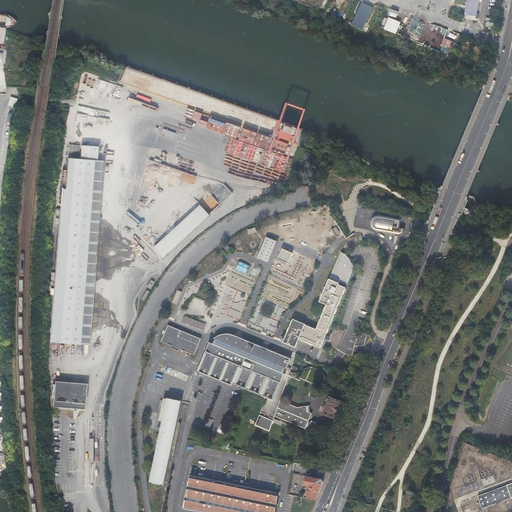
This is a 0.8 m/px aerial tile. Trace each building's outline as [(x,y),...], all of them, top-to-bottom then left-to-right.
[(465,0),(463,14),(476,16),(478,0),(465,0)] [(356,14),(351,24),(362,30),(373,7),(362,1),(356,14)] [(389,17),(384,29),(396,34),(401,22),(389,17)] [(433,46),(436,38),(428,35),(425,43),(433,46)] [(449,48),(451,40),(443,38),(441,46),(449,48)] [(220,111),(223,100),(176,88),(173,101),(212,111),(212,109),(220,111)] [(238,135),(239,129),(227,125),(225,132),(238,135)] [(257,147),(292,159),(302,129),(291,125),(290,130),(280,126),(275,139),(271,138),(268,146),(264,145),(267,137),(261,135),(257,147)] [(452,161),(443,184),(443,185),(442,185),(440,188),(442,188),(454,160),(452,160),(452,159),(452,158),(453,158),(454,159),(463,138),(462,137),(454,157),(453,157),(452,157),(451,158),(451,160),(452,160),(452,161)] [(68,155),(79,156),(80,145),(69,144),(68,155)] [(80,159),(97,160),(98,146),(81,145),(80,159)] [(479,168),(488,146),(487,146),(478,169),(479,169),(479,170),(479,171),(478,171),(477,170),(465,198),(467,199),(468,195),(467,195),(477,172),(478,172),(479,172),(480,171),(480,170),(480,169),(479,168)] [(50,342),(90,345),(104,160),(97,160),(80,159),(68,158),(65,190),(62,190),(50,342)] [(434,202),(433,205),(434,206),(428,219),(427,219),(426,223),(427,223),(436,203),(434,202)] [(154,247),(163,258),(211,215),(202,205),(154,247)] [(453,234),(454,230),(453,229),(459,216),(460,216),(461,213),(459,212),(454,225),(450,233),(453,234)] [(402,218),(391,217),(378,215),(376,215),(375,216),(373,218),(372,222),(372,225),(372,227),(373,229),(375,230),(389,233),(399,234),(402,233),(404,231),(405,227),(400,226),(402,218)] [(265,241),(258,256),(265,260),(264,260),(268,261),(275,245),(272,244),(271,244),(265,241)] [(289,263),(293,252),(283,248),(278,259),(289,263)] [(319,302),(327,305),(316,329),(305,325),(305,324),(293,319),(291,324),(286,337),(284,342),(296,347),(299,339),(321,348),(346,288),(339,285),(340,282),(347,284),(354,266),(353,266),(353,265),(346,254),(341,252),(329,279),(319,302)] [(248,273),(251,267),(239,262),(236,268),(248,273)] [(253,269),(251,275),(257,277),(260,270),(258,269),(257,271),(253,269)] [(230,273),(219,304),(229,308),(227,316),(240,320),(253,280),(230,273)] [(203,330),(206,325),(185,315),(182,321),(203,330)] [(161,342),(194,355),(201,339),(168,325),(161,342)] [(235,384),(245,389),(250,373),(259,346),(236,336),(229,334),(226,334),(222,334),(219,336),(216,337),(214,339),(215,339),(213,344),(210,343),(198,371),(232,386),(234,382),(235,383),(235,384)] [(250,373),(245,389),(247,389),(247,388),(249,389),(249,390),(260,395),(261,393),(262,394),(262,395),(274,400),(285,374),(284,373),(286,368),(287,369),(291,359),(259,346),(250,373)] [(87,384),(65,382),(55,381),(53,407),(85,410),(87,384)] [(342,402),(330,397),(323,413),(335,419),(342,402)] [(297,407),(281,400),(275,416),(306,429),(306,428),(309,429),(310,428),(314,430),(317,423),(312,421),(311,422),(309,421),(313,414),(309,412),(308,406),(297,407)] [(161,428),(150,485),(164,488),(180,407),(163,404),(158,427),(161,428)] [(255,426),(269,431),(272,420),(260,415),(255,426)] [(275,511),(279,494),(190,475),(184,509),(198,511),(275,511)] [(316,497),(323,482),(322,479),(306,476),(304,485),(309,486),(307,493),(306,493),(305,497),(316,499),(316,497)] [(477,496),(482,509),(511,497),(511,482),(511,483),(477,496)]
